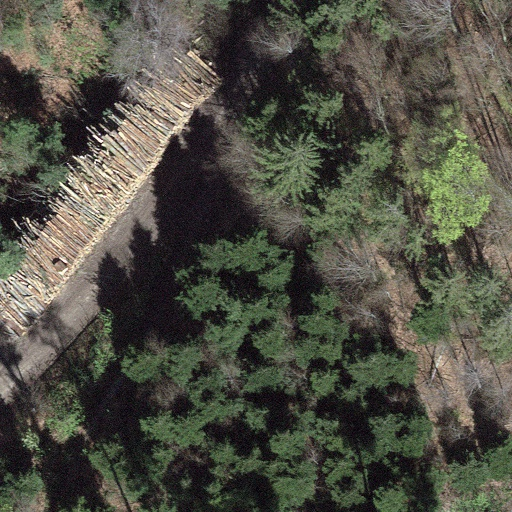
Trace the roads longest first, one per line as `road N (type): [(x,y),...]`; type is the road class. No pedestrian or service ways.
road 1 (track): [(262,44),(189,233),(82,437),(56,511)]
road 2 (track): [(292,0),(129,237),(67,316),(0,381)]
